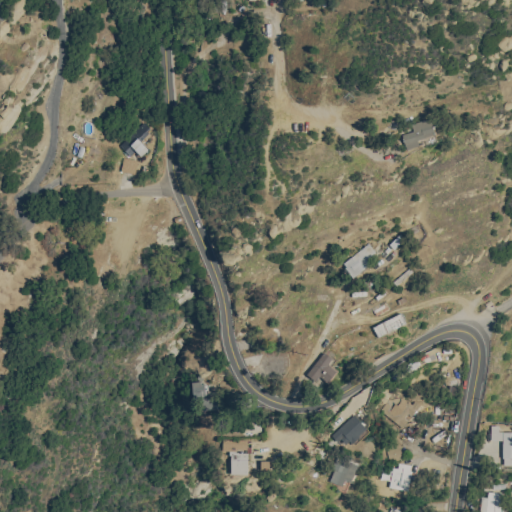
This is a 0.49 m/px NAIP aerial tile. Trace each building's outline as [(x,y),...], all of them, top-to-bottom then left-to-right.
[(417,139),(434,135),(430,119),(401,126),(407,149),(419,146),(417,139)] [(147,149),(141,141),(150,133),(141,122),(121,139),(136,158),(147,149)] [(137,160),(122,156),(119,170),(134,173),(137,160)] [(369,262),(366,258),(375,250),(367,241),(342,263),(353,276),(369,262)] [(327,363),(332,358),(323,351),(307,372),(324,386),(336,370),(327,363)] [(214,407),(214,391),(204,391),(204,381),(192,381),(191,406),(214,407)] [(385,418),(400,428),(408,417),(409,418),(417,406),(401,395),(385,418)] [(338,439),(341,437),(348,446),(368,431),(355,414),(332,432),(338,439)] [(511,430),(497,431),(497,424),(490,424),(489,439),(502,439),(501,464),(511,464),(511,430)] [(247,473),(246,439),(222,440),(222,451),(230,451),(230,474),(247,473)] [(401,456),(397,441),(384,444),(388,460),(401,456)] [(342,485),(344,479),(351,481),(357,462),(337,457),(330,482),(342,485)] [(411,464),(397,462),(396,470),(381,468),(379,478),(388,479),(388,487),(408,489),(411,464)] [(503,511),(504,493),(480,492),(478,511),(503,511)]
